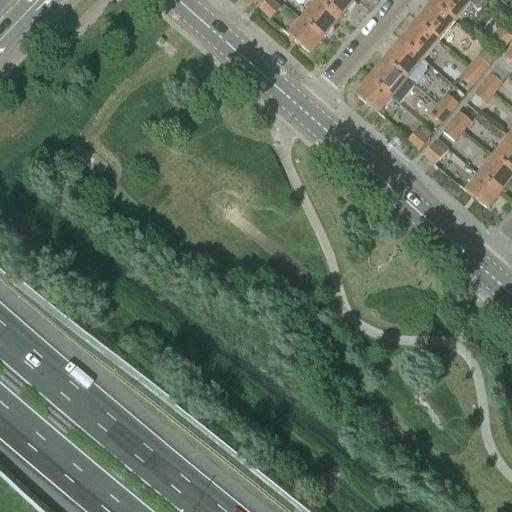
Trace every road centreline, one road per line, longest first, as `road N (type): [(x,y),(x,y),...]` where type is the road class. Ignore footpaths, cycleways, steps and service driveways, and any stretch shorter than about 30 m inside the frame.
road 1 (motorway): [(213,511),(0,332)]
road 2 (tertiary): [(486,266),(311,109)]
road 3 (tertiary): [(311,109),(175,0)]
road 4 (motorway): [(0,413),(118,511)]
road 5 (residential): [(402,0),(311,109)]
